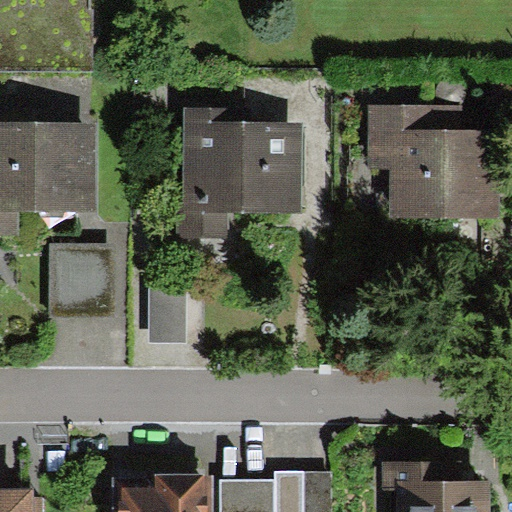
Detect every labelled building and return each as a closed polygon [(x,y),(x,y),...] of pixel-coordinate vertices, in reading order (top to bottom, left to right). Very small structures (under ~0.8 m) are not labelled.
[(0,0),(0,65),(100,68),(101,0),(0,0)] [(291,232),(292,134),(240,133),(240,117),(178,117),(178,249),(215,250),(215,232),(291,232)] [(427,119),(360,120),(360,183),(384,183),(385,234),(490,233),(489,144),(428,144),(427,119)] [(86,140),(0,140),(0,244),(88,243),(86,140)] [(106,321),(106,255),(48,255),(48,321),(106,321)] [(159,287),(157,337),(193,338),(195,288),(159,287)] [(450,470),(378,471),(379,501),(388,501),(388,511),(478,511),(478,492),(450,493),(450,470)] [(323,511),(323,482),(213,484),(213,511),(323,511)] [(197,511),(197,491),(103,492),(103,511),(197,511)]
